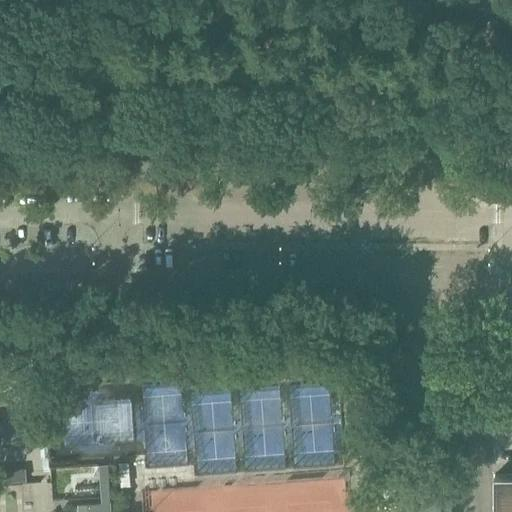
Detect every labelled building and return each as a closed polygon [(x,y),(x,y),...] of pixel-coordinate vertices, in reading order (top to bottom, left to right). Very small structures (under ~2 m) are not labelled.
[(128,486),(127,463),(118,463),(119,487),(128,486)] [(78,511),(109,511),(109,503),(107,465),(98,465),(100,503),(78,504),(78,511)] [(0,482),(20,482),(25,481),(24,470),(24,469),(0,470),(0,482)] [(450,511),(448,474),(396,477),(398,505),(407,505),(408,511),(450,511)] [(511,511),(511,475),(494,475),(493,511),(511,511)]
